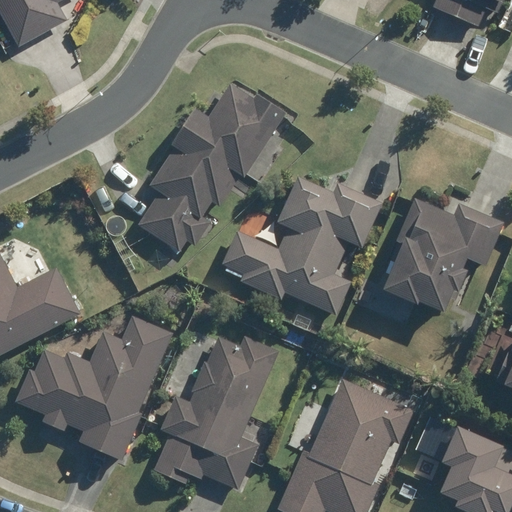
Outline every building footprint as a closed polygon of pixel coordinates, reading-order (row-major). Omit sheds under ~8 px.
[(0,0),(0,4),(20,42),(58,22),(47,0),(0,0)] [(494,7),(506,13),(511,0),(445,0),(443,6),(486,25),(494,7)] [(169,192),(148,225),(188,251),(195,241),(203,246),(219,221),(210,216),(219,201),(228,207),(248,176),(252,178),(293,113),(265,94),(262,99),(238,84),(217,118),(202,109),(179,144),(184,147),(159,186),(169,192)] [(292,293),(343,316),(359,282),(341,274),(356,242),(369,248),(388,203),(345,184),(341,193),(305,177),(285,223),(295,227),(285,250),(245,232),(230,265),(251,275),(248,282),(289,301),(292,293)] [(421,200),(403,243),(408,244),(389,290),(422,305),(424,301),(450,312),(459,291),(464,293),(473,271),(468,269),(473,259),(491,266),(510,223),(465,204),(460,216),(421,200)] [(13,288),(0,262),(0,353),(75,314),(51,268),(13,288)] [(383,290),(373,281),(362,294),(372,303),(383,290)] [(63,421),(87,432),(82,443),(120,460),(138,418),(134,417),(169,337),(134,321),(124,345),(105,337),(91,367),(68,357),(66,363),(46,354),(36,376),(31,374),(19,401),(52,415),(53,411),(65,416),(63,421)] [(318,336),(332,342),(337,332),(323,326),(318,336)] [(160,431),(168,434),(153,469),(184,483),(189,474),(200,479),(202,475),(236,490),(257,444),(240,437),(277,353),(243,338),(239,348),(217,339),(206,364),(203,363),(191,391),(194,393),(189,404),(175,398),(160,431)] [(348,380),(314,458),(309,455),(285,510),(289,511),(330,511),(331,511),(334,511),(373,511),(385,485),(379,482),(397,441),(404,445),(419,412),(348,380)] [(511,446),(493,439),(469,429),(455,460),(466,465),(455,492),(473,500),(470,506),(481,511),(509,511),(510,510),(511,505),(511,446)]
